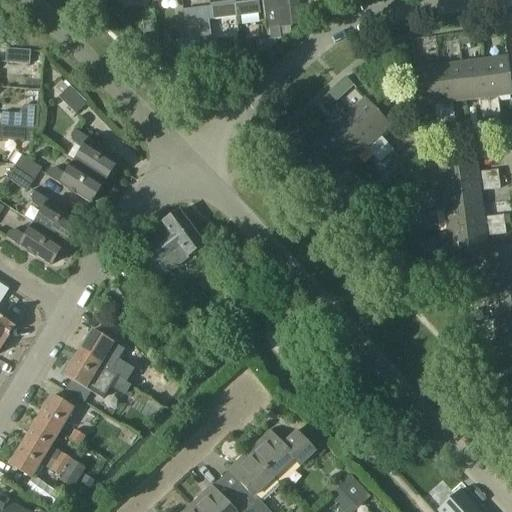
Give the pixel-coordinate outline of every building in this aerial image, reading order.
[(209,0),(211,8),(213,22),(236,20),(234,5),(233,0),(209,0)] [(287,0),(281,0),(275,1),(279,30),(291,29),(287,0)] [(263,2),(266,32),(269,31),(279,30),(275,1),(263,2)] [(206,9),(194,10),(197,40),(199,39),(210,38),(206,9)] [(185,41),(177,42),(178,55),(199,53),(197,40),(194,10),(181,12),(185,41)] [(280,40),(279,30),(269,31),(270,41),(280,40)] [(5,51),(4,65),(28,66),(30,52),(5,51)] [(511,98),(507,59),(484,62),(491,119),(500,118),(498,99),(511,98)] [(484,62),(461,64),(466,103),(480,101),(482,120),(491,119),(484,62)] [(461,64),(438,67),(445,125),(455,124),(453,105),(466,103),(461,64)] [(415,70),(419,109),(434,107),(436,126),(445,125),(438,67),(415,70)] [(59,99),(76,116),(86,106),(69,89),(59,99)] [(390,129),(364,100),(346,116),(386,159),(393,153),(380,139),(390,129)] [(1,114),(0,128),(24,130),(25,116),(1,114)] [(386,159),(346,116),(329,131),(356,161),(366,152),(378,166),(386,159)] [(0,128),(0,141),(23,143),(24,130),(0,128)] [(329,131),(312,147),(352,190),(359,184),(346,170),(356,161),(329,131)] [(83,152),(75,164),(105,184),(119,163),(89,143),(90,142),(75,132),(71,138),(73,146),(83,152)] [(332,182),(345,196),(352,190),(312,147),(295,163),(322,192),(332,182)] [(14,168),(15,168),(34,181),(41,170),(21,158),(14,168)] [(438,165),(441,189),(498,182),(497,173),(478,175),(476,161),(438,165)] [(62,186),(91,206),(105,184),(75,164),(66,178),(55,171),(48,173),(45,177),(61,188),(62,186)] [(6,180),(26,193),(34,181),(15,168),(14,168),(6,180)] [(441,189),(443,212),(482,207),(480,194),(499,191),(498,182),(441,189)] [(31,200),(32,207),(43,214),(35,227),(64,246),(78,225),(49,205),(49,204),(34,194),(31,200)] [(443,212),(446,234),(504,228),(503,218),(483,221),(482,207),(443,212)] [(203,249),(177,214),(129,250),(155,284),(203,249)] [(21,248),(50,268),(64,246),(35,227),(26,240),(16,233),(7,235),(5,239),(20,249),(21,248)] [(504,228),(446,234),(449,258),(484,254),(484,253),(487,253),(487,252),(486,239),(505,236),(504,228)] [(484,253),(484,254),(487,276),(511,272),(511,249),(487,252),(487,253),(484,253)] [(511,272),(487,276),(490,299),(511,295),(511,272)] [(511,295),(490,299),(493,321),(511,318),(511,295)] [(481,312),(468,313),(470,323),(482,322),(481,312)] [(496,345),(511,342),(511,318),(493,321),(496,345)] [(0,351),(8,340),(3,337),(10,326),(0,319),(0,351)] [(90,332),(77,355),(116,378),(120,381),(121,380),(126,383),(131,374),(116,365),(124,352),(113,346),(112,345),(90,332)] [(77,355),(63,378),(85,392),(102,402),(116,378),(77,355)] [(37,421),(59,435),(73,412),(51,398),(37,421)] [(23,444),(45,457),(59,435),(37,421),(23,444)] [(69,441),(80,447),(85,438),(74,432),(69,441)] [(248,455),(273,481),(293,463),(298,469),(307,460),(290,441),(281,449),(268,436),(248,455)] [(9,467),(31,481),(45,457),(23,444),(9,467)] [(56,463),(67,470),(72,462),(60,455),(55,463),(56,463)] [(240,487),(232,495),(248,511),(267,511),(255,498),(273,481),(248,455),(228,474),(240,487)] [(59,482),(73,491),(85,470),(72,462),(67,470),(62,478),(59,482)] [(67,470),(56,463),(51,472),(62,478),(67,470)] [(210,490),(190,509),(192,511),(248,511),(232,495),(222,503),(210,490)] [(338,490),(328,499),(340,511),(355,511),(357,510),(338,490)] [(475,511),(461,496),(443,511),(475,511)]
